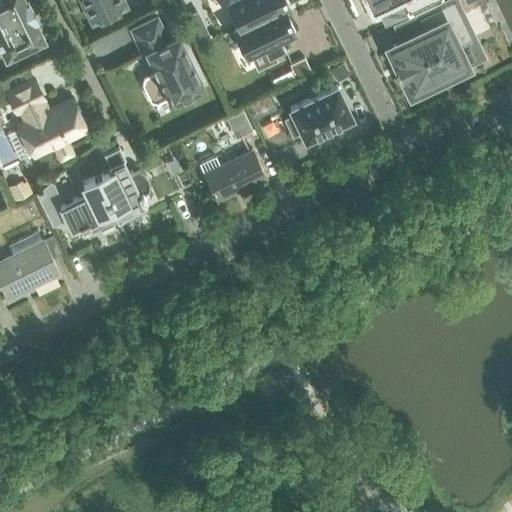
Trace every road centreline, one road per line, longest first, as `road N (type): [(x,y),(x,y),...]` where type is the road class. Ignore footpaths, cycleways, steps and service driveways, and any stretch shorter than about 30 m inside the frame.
road 1 (residential): [(0,350),(407,149)]
road 2 (residential): [(333,0),(407,149)]
road 3 (residential): [(53,0),(119,131)]
